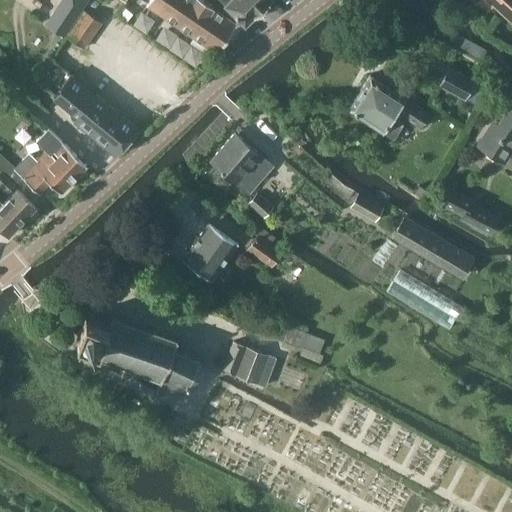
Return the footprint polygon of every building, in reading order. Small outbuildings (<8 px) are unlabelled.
[(64,37),(83,7),(71,0),(61,0),(46,24),(64,37)] [(142,0),(147,3),(145,5),(216,53),(236,25),(199,0),(142,0)] [(222,0),(224,2),(224,3),(244,23),(267,0),(222,0)] [(511,0),(478,0),(478,1),(487,10),(493,3),(511,20),(511,19),(511,0)] [(83,47),(100,22),(84,12),(67,37),(83,47)] [(450,65),(439,85),(464,99),(475,105),(486,86),(475,79),(450,65)] [(67,74),(50,95),(77,117),(74,121),(114,155),(136,129),(67,74)] [(420,127),(429,113),(369,75),(348,109),(393,138),(402,124),(396,120),(400,114),(420,127)] [(503,162),(511,148),(511,104),(510,104),(493,131),(488,128),(477,145),(503,162)] [(85,165),(47,129),(35,141),(45,151),(36,160),(29,154),(14,169),(38,193),(49,182),(59,192),(85,165)] [(246,194),(272,166),(234,132),(209,160),(246,194)] [(0,168),(8,159),(0,151),(0,168)] [(0,187),(7,193),(14,185),(0,171),(0,187)] [(491,234),(500,217),(473,203),(474,199),(449,186),(440,204),(462,215),(460,218),(491,234)] [(34,207),(15,190),(2,204),(0,201),(0,227),(8,235),(34,207)] [(263,217),(272,206),(256,191),(246,202),(263,217)] [(374,221),(383,207),(358,192),(349,206),(374,221)] [(462,279),(475,257),(405,216),(392,237),(462,279)] [(211,279),(237,242),(208,222),(182,259),(211,279)] [(270,265),(279,252),(256,235),(246,249),(270,265)] [(177,339),(110,314),(107,323),(85,315),(76,338),(97,346),(93,355),(159,381),(156,388),(182,398),(188,383),(198,379),(203,367),(198,357),(173,348),(177,339)] [(272,319),(266,334),(284,341),(289,326),(272,319)] [(306,332),(300,347),(318,354),(324,339),(306,332)] [(263,383),(275,352),(230,335),(219,365),(263,383)]
